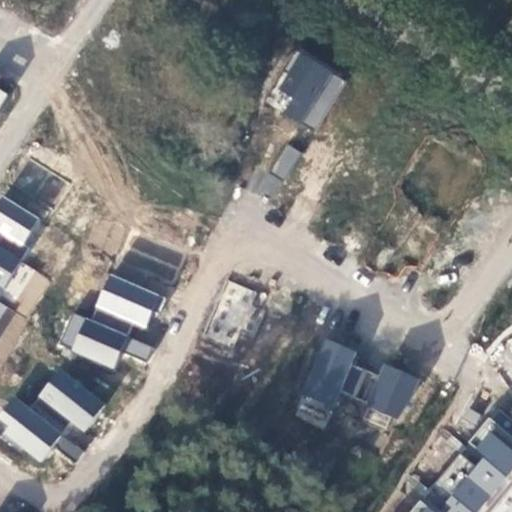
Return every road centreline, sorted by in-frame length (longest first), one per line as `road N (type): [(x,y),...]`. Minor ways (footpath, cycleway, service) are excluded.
road 1 (residential): [(511,257),(450,348),(229,229),(157,394),(65,511)]
road 2 (residential): [(367,0),(511,93)]
